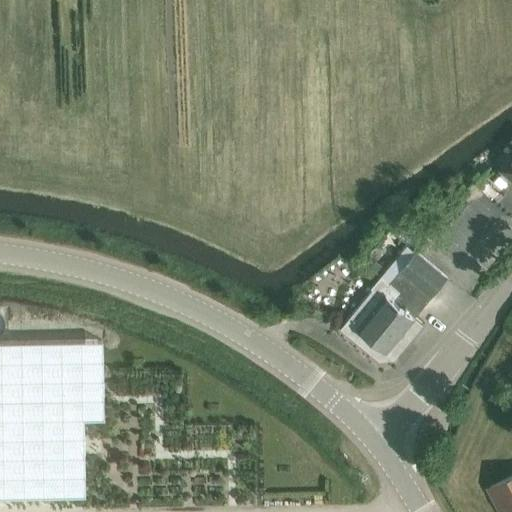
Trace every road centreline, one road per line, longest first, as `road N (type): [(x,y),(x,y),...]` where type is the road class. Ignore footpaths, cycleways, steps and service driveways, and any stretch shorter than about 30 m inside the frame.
road 1 (tertiary): [(377,440),(258,352),(170,304),(0,259)]
road 2 (tertiary): [(377,440),(511,286)]
